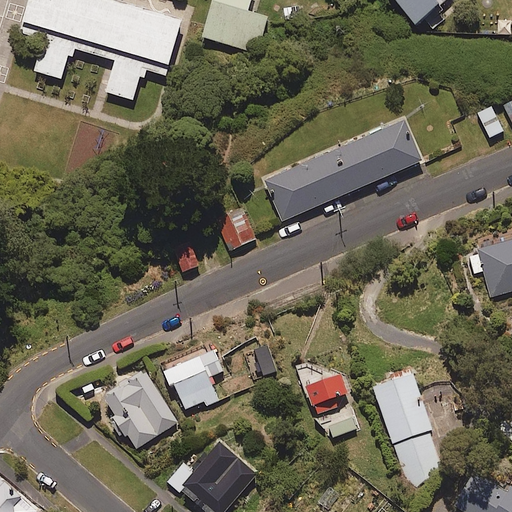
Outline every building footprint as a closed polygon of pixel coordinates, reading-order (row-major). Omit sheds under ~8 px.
[(178,23),(100,0),(26,0),(17,33),(41,40),(32,70),(63,80),(72,51),(111,62),(102,90),(131,99),(140,69),(162,76),(178,23)] [(284,9),(252,0),(209,0),(197,42),(268,63),(284,9)] [(444,0),(393,0),(415,25),(444,0)] [(511,99),(502,105),(511,123),(511,99)] [(502,131),(490,106),(476,113),(488,138),(502,131)] [(422,161),(404,119),(262,180),(280,223),(422,161)] [(255,239),(240,207),(213,220),(227,251),(255,239)] [(511,239),(467,252),(473,274),(483,271),(491,297),(511,291),(511,239)] [(198,265),(189,241),(172,247),(181,272),(198,265)] [(184,410),(203,401),(207,409),(220,404),(208,377),(222,371),(213,350),(167,370),(184,410)] [(276,372),(269,351),(256,355),(263,377),(276,372)] [(101,399),(124,437),(126,436),(134,449),(177,423),(145,372),(101,399)] [(431,428),(407,372),(370,388),(412,486),(444,472),(426,431),(431,428)] [(314,416),(339,408),(336,399),(346,395),(339,375),(305,386),(314,416)] [(356,429),(349,408),(330,415),(333,422),(324,425),(328,438),(356,429)] [(223,511),(255,474),(214,440),(190,469),(182,463),(167,481),(204,511),(223,511)] [(504,490),(470,469),(449,504),(461,511),(511,511),(511,485),(508,483),(504,490)] [(16,511),(16,506),(25,497),(1,475),(0,476),(0,511),(16,511)]
